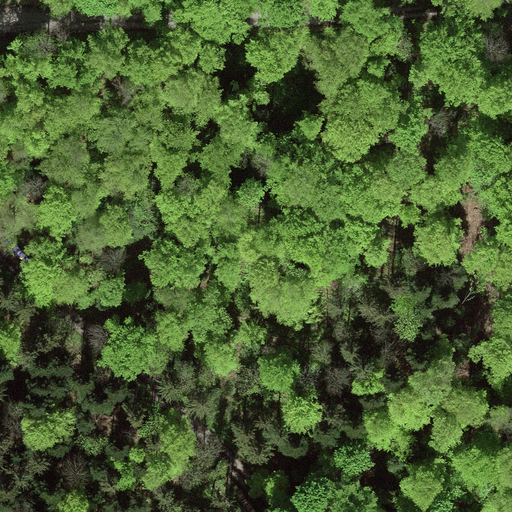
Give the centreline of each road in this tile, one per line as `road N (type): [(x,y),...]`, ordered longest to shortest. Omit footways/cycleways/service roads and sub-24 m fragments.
road 1 (track): [(466,0),(331,15),(0,24)]
road 2 (track): [(0,248),(212,437),(275,511)]
